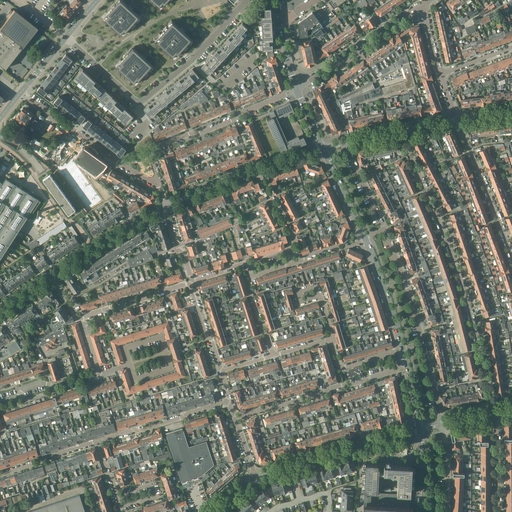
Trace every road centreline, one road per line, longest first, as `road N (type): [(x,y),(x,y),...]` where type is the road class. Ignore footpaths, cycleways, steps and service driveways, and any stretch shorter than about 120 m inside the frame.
road 1 (residential): [(440,424),(403,279),(343,143)]
road 2 (residential): [(493,412),(456,264),(397,131)]
road 3 (residential): [(65,37),(134,100),(144,98),(247,0)]
road 4 (residential): [(158,185),(153,148),(296,88)]
road 5 (residential): [(255,476),(419,428)]
road 6 (residential): [(158,185),(20,93)]
road 7 (residential): [(296,88),(423,5)]
road 8 (residential): [(511,257),(456,119)]
road 9 (residential): [(97,440),(228,401)]
road 10 (tertiary): [(50,276),(164,207)]
road 11 (secondary): [(365,240),(405,360)]
